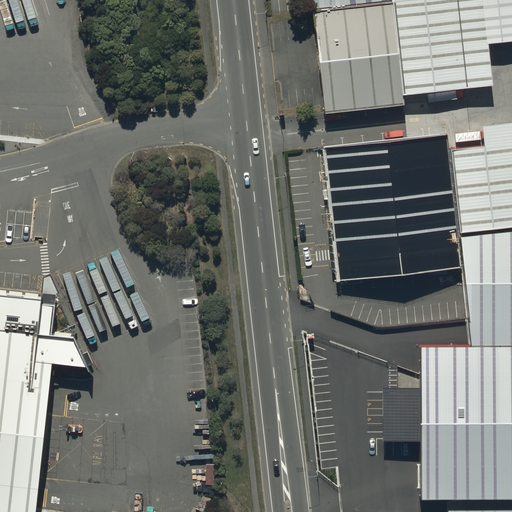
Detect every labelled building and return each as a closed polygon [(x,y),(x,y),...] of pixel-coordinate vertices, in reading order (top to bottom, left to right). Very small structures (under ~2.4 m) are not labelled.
[(312,0),(325,112),(404,103),(392,0),(312,0)] [(511,0),(394,0),(405,103),(494,93),(490,51),(511,48),(511,0)] [(456,226),(511,220),(511,114),(479,118),(482,139),(449,143),(456,226)] [(446,133),(327,146),(341,279),(460,266),(456,226),(446,133)] [(420,490),(511,489),(511,220),(456,226),(460,266),(468,337),(415,338),(416,357),(420,490)] [(0,511),(36,511),(37,511),(53,355),(84,359),(72,325),(53,323),(57,289),(51,275),(42,279),(41,288),(0,283),(0,511)] [(298,347),(288,348),(290,368),(300,367),(298,347)]
